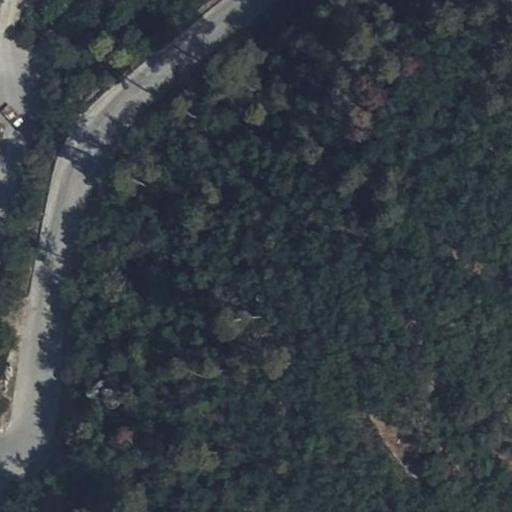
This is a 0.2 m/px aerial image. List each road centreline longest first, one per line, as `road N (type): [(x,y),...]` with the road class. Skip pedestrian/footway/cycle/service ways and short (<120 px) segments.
road 1 (tertiary): [(260,0),(152,75),(85,147),(46,302),(35,431),(28,448),(0,460)]
road 2 (tertiary): [(0,214),(27,104),(21,90),(0,79)]
